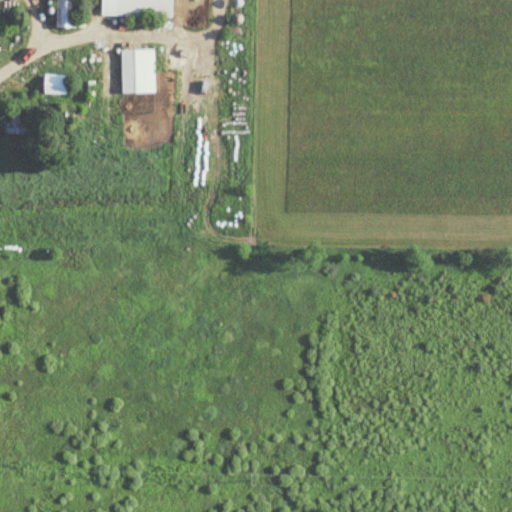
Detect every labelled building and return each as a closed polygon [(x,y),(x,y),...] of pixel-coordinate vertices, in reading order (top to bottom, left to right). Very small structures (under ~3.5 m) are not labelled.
[(73,0),(51,0),(51,28),(73,28),(73,0)] [(168,19),(168,0),(96,0),(96,16),(168,19)] [(117,93),(151,93),(151,50),(117,50),(117,93)] [(63,95),(63,75),(38,75),(38,95),(63,95)] [(34,132),(34,107),(7,107),(7,132),(34,132)]
